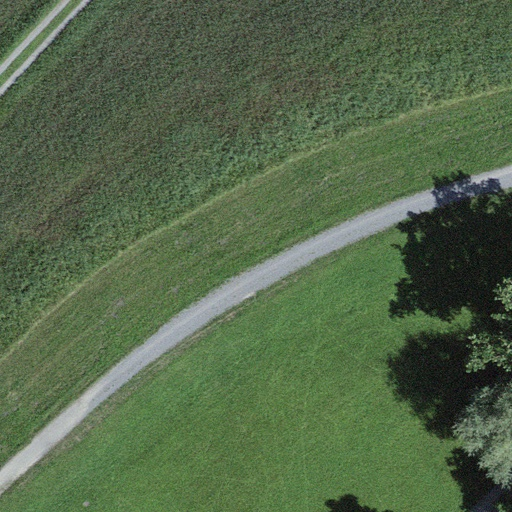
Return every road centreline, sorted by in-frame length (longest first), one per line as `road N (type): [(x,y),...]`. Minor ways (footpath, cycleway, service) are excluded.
road 1 (track): [(511,177),(364,228),(191,324),(102,396),(0,497)]
road 2 (track): [(84,0),(0,89)]
